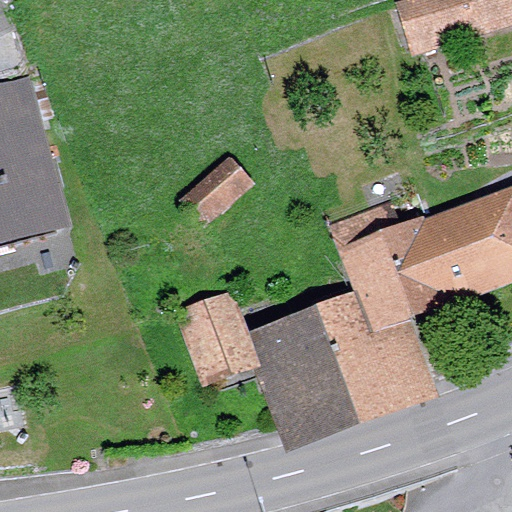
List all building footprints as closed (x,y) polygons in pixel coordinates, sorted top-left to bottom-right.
[(511,0),(421,0),(407,4),(421,49),(511,20),(511,0)] [(0,87),(0,130),(48,118),(37,77),(0,87)] [(0,141),(0,235),(54,221),(31,133),(0,141)] [(227,165),(186,201),(202,220),(244,184),(227,165)] [(345,266),(353,263),(364,292),(367,290),(378,320),(511,269),(511,199),(395,244),(383,211),(331,230),(345,266)] [(407,331),(385,339),(378,320),(367,290),(364,292),(358,294),(356,290),(313,307),(318,320),(352,411),(427,382),(407,331)] [(183,318),(204,377),(250,361),(228,302),(183,318)] [(264,341),(299,431),(352,411),(318,320),(264,341)]
